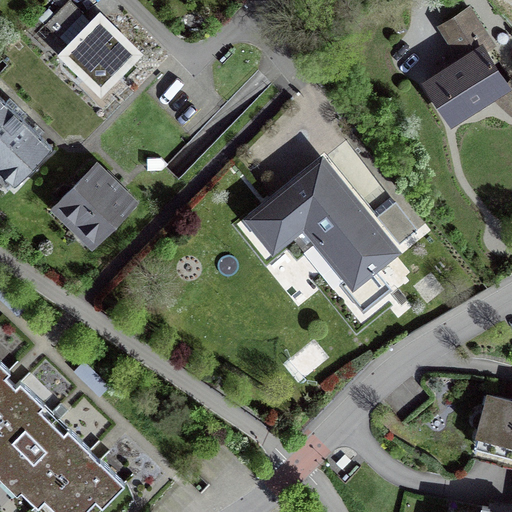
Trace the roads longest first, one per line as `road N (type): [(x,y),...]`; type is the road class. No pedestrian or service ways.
road 1 (residential): [(0,258),(299,466)]
road 2 (residential): [(511,298),(387,375),(299,466)]
road 3 (residential): [(127,0),(176,51),(190,54),(209,48),(265,0)]
